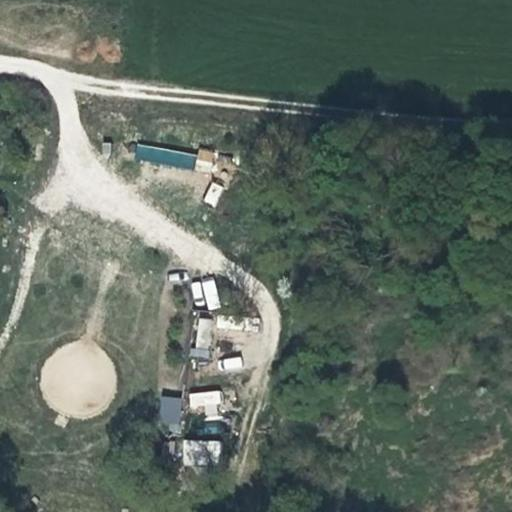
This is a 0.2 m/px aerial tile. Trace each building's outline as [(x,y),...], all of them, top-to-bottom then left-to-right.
[(194,167),(195,151),(135,146),(134,162),(194,167)] [(210,171),(214,150),(197,148),(194,169),(210,171)] [(210,181),(202,202),(215,206),(223,185),(210,181)] [(196,310),(219,304),(213,278),(190,284),(196,310)] [(208,358),(213,319),(197,317),(192,356),(208,358)] [(191,417),(220,413),(217,389),(188,393),(191,417)] [(179,422),(180,396),(160,396),(159,421),(179,422)] [(219,466),(220,441),(183,439),(182,464),(219,466)]
